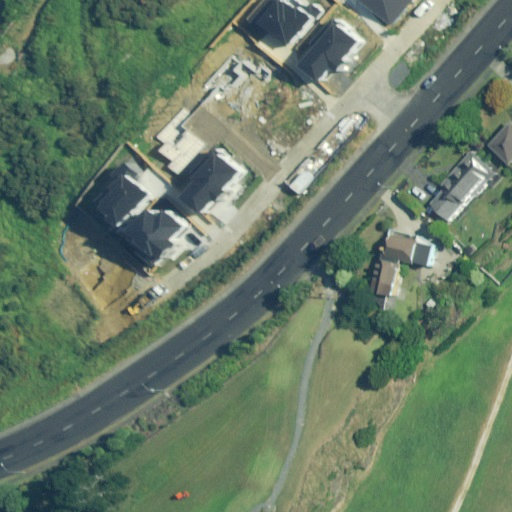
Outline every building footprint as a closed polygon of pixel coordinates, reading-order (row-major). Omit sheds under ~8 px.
[(277,0),(268,0),(248,23),(264,36),(268,30),(286,45),(309,18),(297,8),(293,13),(277,0)] [(411,0),(360,0),(359,2),(388,27),(411,0)] [(355,40),(329,18),(306,45),(311,49),(298,65),(319,82),(332,67),(335,70),(343,61),(340,58),(355,40)] [(511,125),(495,145),(511,160),(511,125)] [(235,171),(208,148),(185,175),(191,180),(178,195),(198,212),(212,197),(215,200),(222,191),(219,188),(235,171)] [(469,205),(478,195),(480,197),(501,175),(476,151),(445,184),(450,189),(436,203),(455,220),(466,208),(468,211),(471,207),(469,205)] [(136,174),(120,161),(83,204),(115,231),(147,194),(131,180),(136,174)] [(146,210),(122,237),(153,264),(169,245),(165,241),(179,225),(161,210),(155,218),(146,210)] [(403,297),(409,260),(439,265),(442,245),(427,242),(428,239),(391,233),(381,293),(403,297)]
